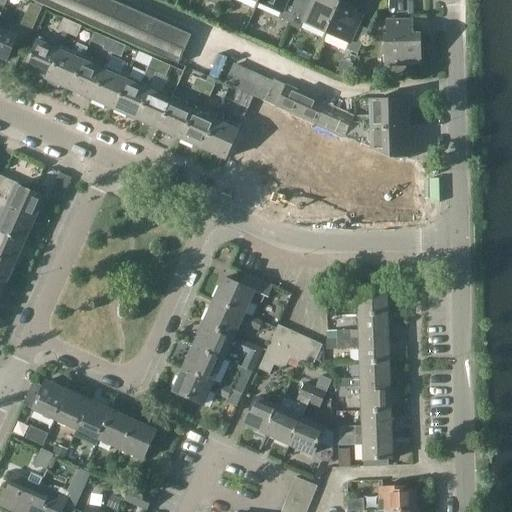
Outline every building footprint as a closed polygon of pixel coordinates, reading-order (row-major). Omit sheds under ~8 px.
[(34,0),(68,15),(74,0),(34,0)] [(104,31),(117,2),(112,0),(74,0),(68,15),(104,31)] [(290,23),(300,0),(259,0),(258,3),(281,14),(279,19),(290,23)] [(311,0),(310,3),(302,0),(300,0),(290,23),(300,28),(302,23),(326,34),(339,3),(332,0),(311,0)] [(141,47),(154,18),(117,2),(104,31),(141,47)] [(31,30),(41,8),(29,3),(20,25),(31,30)] [(357,54),(368,30),(358,26),(363,16),(355,13),(356,10),(339,3),(326,34),(350,44),(348,50),(357,54)] [(66,33),(71,22),(62,18),(57,29),(66,33)] [(177,64),(190,34),(154,18),(141,47),(177,64)] [(412,39),(412,20),(386,21),(386,34),(384,34),(385,65),(421,65),(420,39),(412,39)] [(75,37),(80,26),(71,22),(66,33),(75,37)] [(0,57),(5,60),(16,35),(0,28),(0,57)] [(45,79),(60,46),(53,43),(38,37),(24,69),(45,79)] [(111,53),(116,42),(107,38),(102,49),(111,53)] [(82,56),(86,46),(76,42),(72,51),(60,46),(45,79),(67,88),(82,56)] [(120,57),(125,46),(116,42),(111,53),(120,57)] [(89,98),(102,69),(96,67),(98,63),(82,56),(67,88),(89,98)] [(150,86),(156,73),(161,61),(150,57),(140,82),(126,76),(124,79),(112,108),(135,118),(149,86),(150,86)] [(164,77),(169,65),(161,61),(156,73),(164,77)] [(112,108),(124,79),(118,76),(119,73),(104,66),(102,69),(89,98),(112,108)] [(234,66),(225,85),(240,91),(252,96),(253,97),(259,99),(290,113),(291,111),(299,92),(275,81),(274,82),(272,81),(269,80),(252,72),(252,74),(234,66)] [(200,93),(205,82),(196,78),(191,89),(200,93)] [(209,97),(214,86),(205,82),(200,93),(209,97)] [(163,92),(150,86),(149,86),(135,118),(156,128),(171,96),(173,91),(165,88),(163,92)] [(248,106),(252,96),(240,91),(235,102),(244,107),(245,105),(248,106)] [(291,111),(290,113),(315,124),(316,122),(324,103),(317,100),(299,92),(291,111)] [(178,138),(191,109),(185,106),(187,102),(171,96),(156,128),(178,138)] [(367,128),(406,127),(406,99),(397,98),(371,99),(371,114),(367,114),(367,121),(362,122),(362,128),(367,127),(367,128)] [(409,166),(260,101),(236,156),(356,207),(358,203),(364,206),(368,198),(378,202),(378,215),(410,214),(409,166)] [(345,135),(351,122),(354,115),(339,109),(324,103),(316,122),(345,135)] [(207,112),(193,105),(191,109),(178,138),(201,148),(215,115),(217,110),(209,106),(207,112)] [(224,158),(237,129),(230,126),(232,123),(215,115),(201,148),(224,158)] [(362,128),(362,122),(351,122),(345,135),(352,138),(394,159),(406,158),(406,127),(367,128),(367,127),(362,128)] [(0,204),(34,220),(45,197),(0,176),(0,204)] [(61,201),(66,190),(54,185),(49,196),(61,201)] [(0,232),(24,243),(34,220),(0,204),(0,215),(3,217),(0,223),(0,232)] [(0,260),(14,266),(24,243),(0,232),(0,260)] [(0,288),(3,290),(14,266),(0,260),(0,288)] [(272,285),(245,273),(240,285),(224,278),(214,300),(243,314),(248,303),(252,305),(260,302),(263,295),(267,297),(272,285)] [(358,315),(386,314),(385,289),(357,290),(358,315)] [(233,336),(243,314),(214,300),(204,323),(233,336)] [(387,338),(386,314),(358,315),(358,330),(337,331),(337,327),(326,328),(326,340),(387,338)] [(249,316),(245,326),(257,331),(261,321),(249,316)] [(262,349),(233,336),(204,323),(194,346),(223,359),(229,346),(247,354),(243,364),(254,369),(262,349)] [(278,352),(288,330),(278,325),(268,347),(278,352)] [(289,357),(299,335),(288,330),(278,352),(289,357)] [(301,362),(311,340),(299,335),(289,357),(290,357),(301,362)] [(388,362),(387,338),(326,340),(326,352),(359,351),(359,363),(388,362)] [(312,367),(322,345),(311,340),(301,362),(312,367)] [(213,382),(223,359),(194,346),(184,369),(213,382)] [(284,370),(290,357),(289,357),(278,352),(268,347),(258,369),(269,374),(273,365),(284,370)] [(241,394),(251,372),(229,362),(225,371),(237,377),(231,390),(241,394)] [(360,387),(389,386),(388,362),(359,363),(360,387)] [(203,405),(213,382),(184,369),(174,391),(203,405)] [(313,455),(324,430),(312,424),(325,394),(331,382),(321,377),(315,390),(290,445),(313,455)] [(338,388),(353,387),(353,379),(338,379),(338,388)] [(56,419),(68,392),(46,382),(33,409),(56,419)] [(241,394),(231,390),(219,384),(214,394),(227,400),(228,397),(238,401),(241,394)] [(290,445),(315,390),(304,385),(296,404),(283,398),(278,409),(267,434),(290,445)] [(389,386),(360,387),(353,387),(338,388),(338,398),(361,397),(361,411),(390,410),(389,386)] [(77,429),(90,401),(68,392),(56,419),(77,429)] [(266,437),(267,434),(278,409),(255,399),(244,424),(253,428),(252,431),(266,437)] [(99,439),(111,411),(90,401),(77,429),(99,439)] [(362,435),(390,435),(390,410),(361,411),(362,435)] [(121,448),(133,421),(111,411),(99,439),(121,448)] [(143,458),(155,431),(133,421),(121,448),(143,458)] [(42,446),(48,434),(31,426),(25,439),(42,446)] [(339,436),(355,435),(355,427),(339,427),(339,436)] [(390,435),(362,435),(355,435),(339,436),(340,446),(362,445),(363,466),(387,466),(386,460),(391,459),(390,435)] [(65,459),(68,450),(56,445),(52,454),(65,459)] [(46,471),(53,455),(41,450),(34,465),(46,471)] [(28,481),(10,473),(0,496),(0,505),(15,511),(27,511),(39,486),(42,478),(31,473),(28,481)] [(312,499),(317,487),(295,477),(290,490),(312,499)] [(61,511),(67,499),(39,486),(27,511),(61,511)] [(406,491),(406,486),(379,487),(379,509),(417,508),(416,490),(406,491)] [(146,509),(151,498),(128,489),(123,499),(146,509)] [(307,511),(312,499),(290,490),(285,502),(307,511)] [(117,511),(122,499),(112,495),(107,506),(117,511)] [(362,499),(347,499),(347,511),(364,511),(364,499),(364,498),(362,499)] [(306,511),(307,511),(285,502),(280,511),(306,511)]
